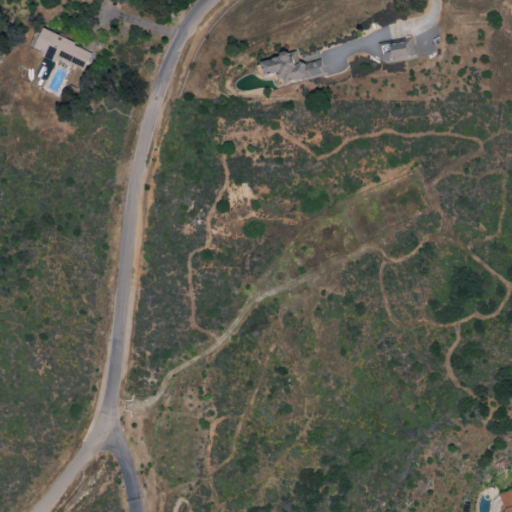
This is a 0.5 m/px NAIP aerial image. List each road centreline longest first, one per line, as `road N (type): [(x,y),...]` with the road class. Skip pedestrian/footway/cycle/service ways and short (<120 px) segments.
road 1 (residential): [(115,407),(149,153),(186,38),(217,0)]
road 2 (residential): [(52,511),(98,454),(115,407)]
